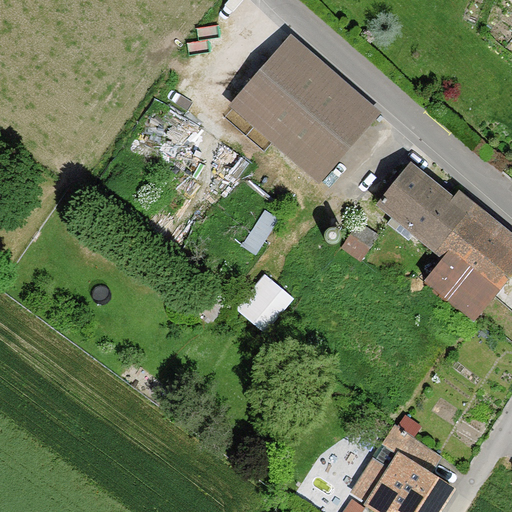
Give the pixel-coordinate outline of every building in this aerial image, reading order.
[(378,113),(290,37),(230,106),(318,182),(378,113)] [(441,262),(426,282),(472,320),(511,272),(511,234),(457,189),(451,196),(410,162),(374,206),(441,262)] [(267,208),(248,243),(260,249),(278,214),(267,208)] [(367,253),(371,240),(350,234),(347,247),(367,253)] [(268,270),(240,305),(269,329),(297,293),(268,270)] [(438,511),(452,490),(428,476),(441,456),(395,427),(384,444),(386,445),(376,463),(372,461),(352,493),(367,502),(365,505),(375,511),(438,511)] [(361,511),(364,509),(352,501),(343,511),(361,511)]
